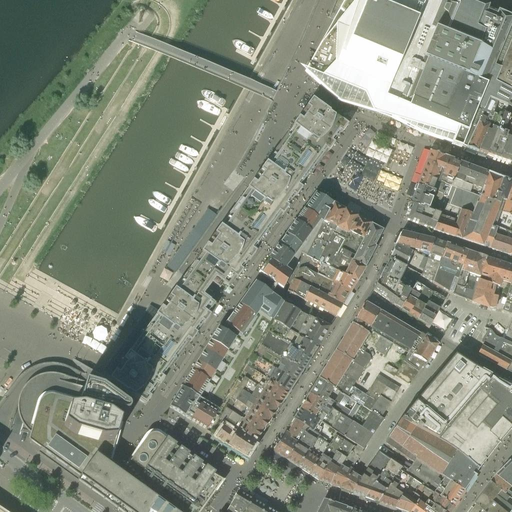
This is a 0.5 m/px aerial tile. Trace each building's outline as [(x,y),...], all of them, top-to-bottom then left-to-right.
[(345,0),(340,10),(339,10),(332,22),(305,72),(314,80),(339,103),(359,109),(373,113),(374,113),(382,116),(391,118),(392,116),(391,115),(393,109),(400,93),(401,93),(413,64),(417,54),(412,52),(423,25),(426,19),(431,21),(439,0),(345,0)] [(462,148),(462,146),(511,23),(511,21),(511,16),(498,10),(497,10),(496,12),(488,9),(489,6),(474,0),(439,0),(431,21),(426,19),(423,25),(412,52),(417,54),(413,64),(401,93),(400,93),(393,109),(391,115),(392,116),(391,118),(420,133),(451,144),(452,144),(462,148)] [(511,98),(511,92),(494,83),(511,38),(511,22),(511,23),(462,146),(464,147),(466,148),(489,99),(497,102),(507,106),(511,98)] [(511,92),(511,38),(494,83),(511,92)] [(188,271),(110,379),(111,381),(146,405),(151,397),(158,386),(159,387),(165,379),(164,378),(191,341),(191,342),(197,334),(196,333),(204,323),(205,323),(211,315),(210,315),(217,305),(211,301),(214,296),(206,291),(209,287),(212,283),(220,288),(223,284),(229,288),(236,278),(237,279),(243,271),(242,270),(250,260),(256,252),(256,251),(282,215),(283,215),(289,207),(288,207),(295,196),(296,197),(302,189),(301,188),(328,151),(329,152),(334,144),(334,143),(341,133),(342,133),(345,130),(348,125),(312,99),(188,271)] [(478,153),(494,109),(497,102),(489,99),(466,148),(478,153)] [(497,102),(494,109),(503,113),(510,116),(506,126),(508,127),(505,134),(511,137),(511,108),(507,106),(497,102)] [(503,113),(494,109),(478,153),(486,155),(503,113)] [(486,155),(496,158),(510,163),(511,158),(511,137),(505,134),(508,127),(506,126),(510,116),(503,113),(486,155)] [(405,168),(414,148),(400,142),(391,162),(405,168)] [(449,158),(430,151),(421,176),(439,183),(449,158)] [(450,187),(460,163),(449,158),(439,183),(450,187)] [(450,187),(479,197),(488,173),(460,163),(450,187)] [(390,208),(397,192),(350,172),(344,187),(390,208)] [(494,202),(502,178),(488,173),(479,197),(477,204),(476,204),(471,214),(470,214),(465,225),(467,226),(461,240),(483,247),(497,212),(500,204),(494,202)] [(450,187),(439,183),(421,176),(417,185),(447,197),(450,187)] [(497,212),(502,214),(511,218),(511,181),(502,178),(494,202),(500,204),(497,212)] [(443,204),(444,204),(447,197),(417,185),(404,220),(433,231),(443,207),(442,207),(443,204)] [(450,187),(447,197),(444,204),(444,205),(471,214),(476,204),(477,204),(479,197),(450,187)] [(306,256),(333,204),(333,203),(316,193),(259,272),(283,289),(301,253),(306,256)] [(345,210),(333,204),(306,256),(318,262),(345,210)] [(444,205),(444,204),(443,204),(442,207),(443,207),(433,231),(461,240),(467,226),(465,225),(470,214),(444,205)] [(207,208),(189,237),(199,243),(217,214),(207,208)] [(330,268),(357,217),(345,210),(318,262),(322,264),(330,268)] [(502,214),(497,212),(483,247),(489,249),(502,214)] [(489,249),(509,255),(511,245),(511,233),(505,231),(508,222),(511,223),(511,220),(511,218),(502,214),(489,249)] [(372,224),(357,217),(330,268),(357,282),(365,268),(352,261),(372,224)] [(352,261),(365,268),(376,247),(375,246),(383,230),(372,224),(352,261)] [(401,232),(399,238),(396,245),(427,259),(434,240),(401,232)] [(446,244),(434,240),(427,259),(421,276),(433,282),(446,244)] [(433,282),(453,295),(463,266),(458,265),(462,254),(460,254),(461,249),(446,244),(433,282)] [(421,276),(427,259),(396,245),(389,259),(406,268),(421,276)] [(467,252),(461,249),(460,254),(462,254),(458,265),(463,266),(467,252)] [(463,266),(453,295),(472,302),(479,279),(486,258),(467,252),(463,266)] [(489,278),(495,261),(486,258),(481,275),(489,278)] [(373,291),(400,310),(416,282),(402,275),(404,272),(406,268),(389,259),(392,261),(390,264),(389,266),(386,264),(373,291)] [(489,278),(487,283),(479,280),(472,302),(487,307),(492,308),(495,308),(498,297),(492,296),(495,286),(499,287),(501,280),(511,283),(511,280),(511,266),(495,261),(489,278)] [(357,282),(330,268),(322,264),(317,274),(316,275),(351,292),(357,282)] [(299,269),(294,280),(310,288),(343,305),(351,292),(316,275),(317,274),(304,267),(299,269)] [(294,280),(288,292),(304,300),(310,288),(294,280)] [(503,310),(511,313),(511,280),(511,283),(510,285),(503,310)] [(225,325),(221,329),(218,328),(170,408),(206,430),(284,303),(255,282),(225,324),(225,325)] [(417,320),(434,292),(416,282),(400,310),(417,320)] [(343,305),(310,288),(304,300),(336,317),(343,305)] [(429,327),(445,299),(434,292),(417,320),(429,327)] [(392,319),(365,303),(352,324),(362,330),(365,325),(383,335),(392,319)] [(288,330),(294,320),(299,311),(285,304),(275,321),(288,330)] [(299,311),(294,320),(323,337),(330,327),(316,320),(299,311)] [(383,335),(409,350),(410,350),(419,335),(392,319),(383,335)] [(288,330),(317,347),(323,337),(294,320),(288,330)] [(268,331),(311,357),(317,347),(288,330),(275,321),(268,331)] [(366,349),(360,346),(368,334),(362,330),(352,324),(335,351),(351,361),(365,370),(371,360),(370,355),(365,352),(366,349)] [(65,334),(79,340),(82,333),(68,327),(65,334)] [(511,360),(511,344),(503,341),(504,340),(500,338),(499,339),(495,337),(495,335),(492,332),(490,330),(488,329),(481,342),(484,343),(477,355),(505,371),(511,360)] [(511,344),(511,331),(508,330),(504,340),(503,341),(511,344)] [(260,344),(303,370),(311,357),(268,331),(260,344)] [(437,346),(438,345),(421,333),(419,335),(410,350),(409,350),(407,354),(405,357),(402,362),(419,372),(422,368),(425,362),(426,363),(430,357),(437,346)] [(380,337),(374,348),(376,349),(376,351),(385,356),(391,343),(380,337)] [(243,372),(247,374),(251,369),(270,381),(289,392),(303,370),(260,344),(243,372)] [(345,385),(350,377),(357,382),(365,370),(351,361),(335,351),(319,379),(342,394),(346,386),(345,385)] [(455,355),(402,418),(400,420),(444,443),(445,444),(451,448),(457,453),(478,470),(499,443),(511,428),(511,427),(511,387),(500,381),(474,367),(455,355)] [(419,372),(402,362),(400,367),(415,376),(419,372)] [(394,376),(397,371),(387,365),(383,370),(394,377),(394,376)] [(412,381),(415,376),(400,367),(397,371),(412,381)] [(397,371),(394,376),(409,385),(412,381),(397,371)] [(375,380),(386,387),(396,393),(400,388),(378,375),(375,380)] [(238,388),(276,412),(282,402),(260,388),(260,387),(244,378),(238,388)] [(351,412),(356,403),(342,394),(319,379),(309,394),(331,408),(347,418),(347,417),(350,412),(351,412)] [(383,392),(386,387),(375,380),(372,385),(383,392)] [(262,384),(260,387),(260,388),(282,402),(289,392),(270,381),(266,387),(262,384)] [(342,394),(347,397),(353,387),(346,383),(345,385),(346,386),(342,394)] [(380,397),(383,392),(372,385),(369,390),(380,397)] [(366,395),(353,387),(347,397),(356,403),(360,405),(366,395)] [(396,393),(386,387),(383,392),(393,398),(396,393)] [(232,398),(236,401),(248,408),(247,408),(269,422),(276,412),(238,388),(232,398)] [(120,511),(200,511),(223,481),(216,477),(217,474),(175,443),(172,447),(174,448),(172,451),(161,445),(140,475),(127,466),(124,470),(117,465),(110,460),(120,424),(116,422),(119,415),(122,416),(123,416),(124,416),(125,416),(126,415),(127,414),(127,413),(127,412),(127,411),(127,410),(126,409),(104,393),(105,393),(101,390),(99,396),(87,393),(84,404),(54,395),(53,395),(51,395),(49,395),(47,396),(46,396),(44,397),(43,399),(41,400),(40,402),(40,404),(39,404),(31,433),(29,440),(41,449),(38,453),(52,463),(103,499),(120,511)] [(366,395),(377,402),(380,397),(369,390),(366,395)] [(383,392),(380,397),(390,403),(393,398),(383,392)] [(363,429),(363,428),(347,418),(331,408),(309,394),(300,409),(322,423),(322,422),(357,445),(364,449),(373,435),(363,429)] [(360,405),(371,412),(377,402),(366,395),(360,405)] [(371,412),(373,413),(381,418),(390,403),(380,397),(377,402),(371,412)] [(242,432),(256,442),(263,432),(241,418),(242,418),(226,408),(219,418),(238,429),(237,430),(242,432)] [(263,432),(269,422),(247,408),(242,418),(241,418),(263,432)] [(319,426),(322,423),(300,409),(294,419),(307,428),(312,431),(316,425),(319,426)] [(363,429),(373,435),(383,420),(381,418),(373,413),(363,428),(363,429)] [(211,432),(211,433),(217,437),(224,426),(235,433),(237,430),(238,429),(219,418),(218,421),(217,422),(218,422),(211,432)] [(273,451),(287,460),(307,428),(294,419),(273,451)] [(385,443),(413,463),(414,462),(416,460),(434,472),(464,491),(478,470),(457,453),(451,448),(445,444),(444,443),(400,420),(385,443)] [(224,426),(217,437),(228,444),(232,447),(242,432),(237,430),(235,433),(224,426)] [(317,438),(319,435),(312,431),(307,428),(287,460),(298,468),(317,438)] [(242,432),(232,447),(236,449),(240,452),(243,454),(247,456),(256,442),(242,432)] [(310,475),(318,481),(344,440),(335,435),(329,445),(310,475)] [(317,438),(298,468),(310,475),(329,445),(317,438)] [(353,446),(344,440),(318,481),(329,484),(353,446)] [(351,492),(360,479),(355,475),(349,472),(363,452),(362,452),(364,449),(357,445),(355,448),(353,446),(329,484),(331,485),(340,488),(341,489),(342,489),(345,490),(348,491),(349,491),(350,491),(351,492)] [(390,460),(379,452),(360,479),(351,492),(350,491),(350,492),(364,497),(379,476),(390,460)] [(379,476),(364,497),(377,502),(402,468),(401,467),(390,460),(379,476)] [(413,463),(411,466),(409,468),(422,476),(429,480),(432,476),(433,474),(432,474),(434,472),(416,460),(414,462),(413,463)] [(511,463),(499,476),(507,483),(511,486),(511,463)] [(393,508),(394,508),(413,479),(405,474),(408,470),(402,466),(401,467),(402,468),(377,502),(379,503),(379,502),(393,507),(393,508)] [(409,468),(408,470),(405,474),(413,479),(417,483),(422,476),(409,468)] [(438,487),(458,500),(464,491),(434,472),(432,474),(433,474),(432,476),(437,479),(434,484),(435,485),(435,484),(438,486),(438,487)] [(453,507),(458,500),(438,487),(438,486),(435,484),(435,485),(434,484),(429,480),(422,476),(417,483),(421,485),(421,484),(453,507)] [(511,486),(507,483),(499,476),(493,483),(511,498),(511,486)] [(413,479),(394,508),(395,509),(395,508),(405,511),(410,511),(418,502),(420,499),(414,494),(421,485),(417,483),(413,479)] [(511,511),(511,498),(493,483),(476,505),(485,511),(511,511)] [(441,511),(449,511),(453,507),(421,484),(421,485),(414,494),(420,499),(420,498),(422,499),(426,493),(431,497),(431,498),(433,499),(430,504),(441,511)] [(238,491),(226,511),(227,511),(245,511),(253,499),(238,491)] [(263,511),(267,507),(253,499),(245,511),(263,511)] [(346,508),(324,500),(317,511),(351,511),(352,510),(346,508)] [(441,511),(430,504),(426,501),(423,505),(423,506),(426,508),(431,511),(441,511)] [(423,511),(426,508),(423,506),(423,505),(418,502),(410,511),(423,511)]
